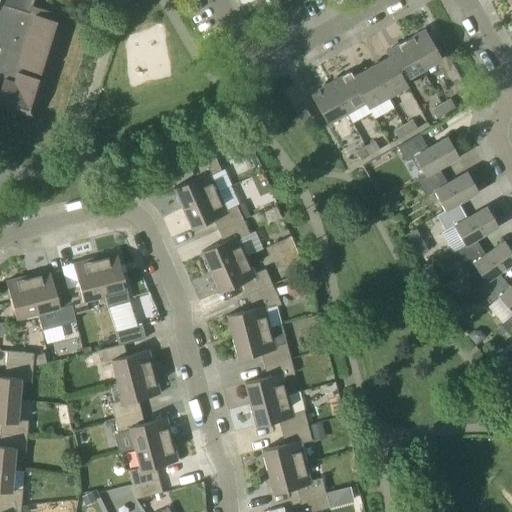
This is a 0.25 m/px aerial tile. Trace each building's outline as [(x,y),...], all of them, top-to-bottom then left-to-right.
[(33,0),(0,0),(0,107),(32,117),(64,16),(32,6),(33,0)] [(405,40),(422,70),(441,59),(425,29),(405,40)] [(403,81),(404,80),(422,70),(405,40),(385,51),(388,57),(389,56),(403,81)] [(388,57),(370,67),(387,97),(407,86),(404,80),(403,81),(389,56),(388,57)] [(365,102),(364,102),(367,108),(387,97),(370,67),(353,77),(352,77),(365,102)] [(349,71),(330,82),(346,112),(364,102),(365,102),(352,77),(353,77),(349,71)] [(327,124),(346,112),(330,82),(310,94),(327,124)] [(445,112),(454,107),(450,99),(441,104),(445,112)] [(436,118),(445,112),(441,104),(432,109),(436,118)] [(302,123),(311,118),(304,106),(295,111),(302,123)] [(408,133),(417,128),(412,120),(403,125),(408,133)] [(399,139),(408,133),(403,125),(394,130),(399,139)] [(424,144),(425,144),(419,134),(397,146),(406,161),(414,156),(425,176),(439,168),(458,157),(447,137),(422,151),(420,146),(424,144)] [(365,146),(370,155),(379,149),(374,141),(365,146)] [(361,160),(370,155),(365,146),(356,152),(361,160)] [(182,208),(218,192),(211,175),(221,170),(215,156),(190,167),(195,178),(173,188),(182,208)] [(434,191),(445,210),(445,211),(458,203),(478,192),(467,172),(442,186),(439,181),(444,179),(445,179),(439,168),(425,176),(417,180),(425,196),(434,191)] [(218,230),(243,219),(237,205),(226,210),(218,192),(182,208),(191,229),(213,219),(218,230)] [(442,232),(453,252),(464,245),(475,239),(498,227),(486,207),(461,220),(459,216),(463,214),(464,214),(458,203),(445,211),(445,210),(436,215),(445,231),(442,232)] [(211,272),(247,256),(239,238),(249,234),(243,219),(218,230),(223,241),(201,251),(211,272)] [(418,229),(408,233),(416,252),(426,247),(418,229)] [(472,290),(477,287),(485,282),(486,282),(498,273),(511,263),(511,252),(504,241),(480,257),(477,253),(481,250),(482,251),(482,250),(475,239),(464,245),(453,252),(469,276),(464,279),(472,290)] [(117,252),(95,258),(105,296),(126,290),(126,286),(135,284),(132,270),(122,272),(117,252)] [(247,295),(273,286),(265,268),(254,273),(247,256),(211,272),(220,292),(242,283),(247,295)] [(86,300),(105,296),(95,258),(73,263),(79,285),(67,288),(74,315),(89,311),(86,300)] [(74,315),(67,288),(55,291),(49,269),(28,275),(37,313),(56,308),(59,319),(74,315)] [(486,282),(485,282),(477,287),(491,303),(498,297),(511,313),(511,284),(505,290),(502,286),(506,283),(507,283),(498,273),(486,282)] [(16,319),(37,313),(28,275),(6,281),(16,319)] [(232,337),(270,327),(265,309),(281,304),(273,286),(247,295),(253,308),(226,315),(232,337)] [(119,345),(123,344),(145,338),(142,324),(115,331),(119,345)] [(290,358),(286,343),(282,325),(270,328),(270,327),(232,337),(238,359),(261,353),(264,365),(290,358)] [(116,381),(154,372),(149,350),(126,356),(123,344),(119,345),(97,350),(101,366),(112,363),(116,381)] [(7,350),(6,363),(38,366),(50,362),(47,351),(33,356),(34,353),(7,350)] [(250,404),(288,395),(283,376),(294,373),(290,358),(264,365),(267,376),(244,383),(250,404)] [(38,366),(6,363),(4,377),(0,376),(0,398),(19,400),(20,381),(31,382),(32,368),(38,366)] [(115,418),(141,411),(138,399),(160,393),(154,372),(116,381),(121,400),(111,403),(112,407),(114,417),(115,418)] [(281,432),(308,425),(304,410),(292,413),(288,395),(250,404),(255,426),(278,420),(281,432)] [(17,419),(19,400),(0,398),(0,421),(1,422),(0,428),(0,433),(27,436),(28,420),(17,419)] [(134,449),(172,439),(166,417),(144,423),(141,411),(115,418),(119,433),(129,430),(134,449)] [(267,472),(305,462),(300,443),(312,440),(308,425),(281,432),(284,444),(261,450),(267,472)] [(26,451),(27,436),(0,433),(0,468),(13,469),(15,451),(26,451)] [(132,486),(159,479),(156,467),(178,461),(172,439),(134,449),(139,467),(128,470),(132,486)] [(299,499),(325,492),(321,477),(310,480),(305,462),(267,472),(273,493),(296,487),(299,499)] [(12,488),(13,469),(0,468),(0,504),(21,502),(22,489),(12,488)] [(159,479),(132,486),(136,499),(162,492),(159,479)] [(311,511),(329,508),(325,492),(299,499),(302,511),(297,511),(311,511)] [(22,503),(22,511),(63,511),(63,501),(22,503)] [(0,511),(20,511),(21,502),(0,504),(0,511)]
